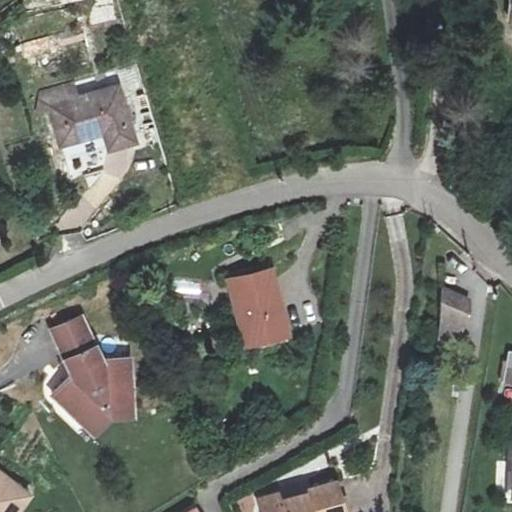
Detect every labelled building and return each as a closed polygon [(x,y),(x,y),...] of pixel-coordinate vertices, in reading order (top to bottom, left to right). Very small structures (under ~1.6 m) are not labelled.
[(129,86),(64,105),(75,141),(113,132),(115,140),(143,132),(129,86)] [(273,272),(230,281),(244,346),(287,337),(273,272)] [(469,329),(473,294),(442,291),(438,326),(469,329)] [(135,415),(131,358),(102,359),(82,318),(53,332),(67,361),(73,359),(79,370),(55,395),(96,433),(110,418),(135,415)] [(511,354),(506,354),(503,385),(511,386),(511,354)] [(0,511),(17,511),(30,494),(0,472),(0,511)] [(268,511),(350,511),(339,481),(306,491),(309,496),(291,502),(288,496),(265,503),(268,511)] [(309,496),(306,491),(306,489),(288,496),(291,502),(309,496)]
